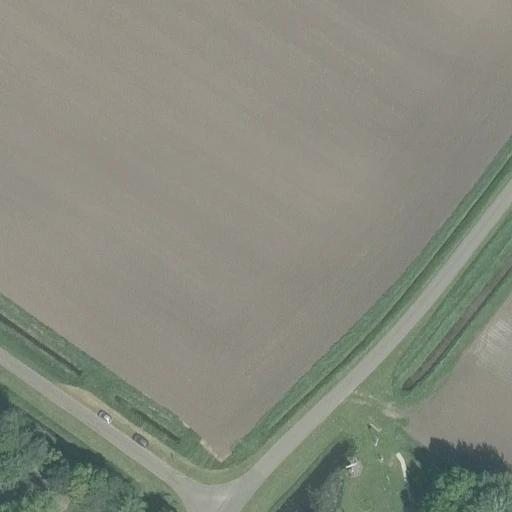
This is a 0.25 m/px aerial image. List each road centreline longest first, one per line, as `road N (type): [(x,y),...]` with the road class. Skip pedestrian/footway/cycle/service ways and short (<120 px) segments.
road 1 (unclassified): [(226,511),(387,346),(511,191)]
road 2 (unclassified): [(216,511),(0,359)]
